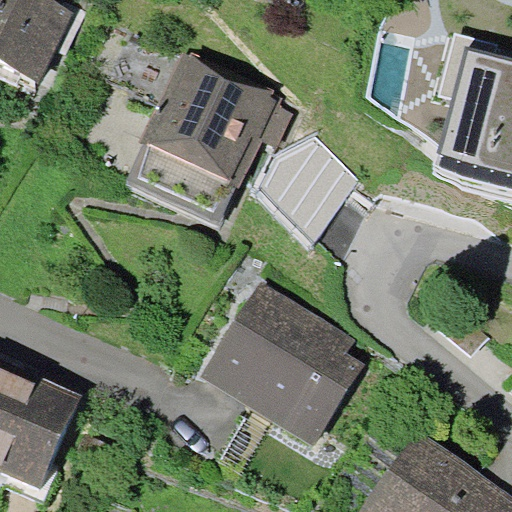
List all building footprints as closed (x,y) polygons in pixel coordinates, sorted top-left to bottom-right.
[(74,12),(48,0),(0,0),(0,65),(39,84),(74,12)] [(497,44),(455,33),(439,95),(454,99),(468,47),(494,54),(497,44)] [(511,58),(494,54),(468,47),(454,99),(439,153),(511,172),(511,58)] [(191,56),(183,52),(140,142),(240,189),(263,140),(279,106),(283,98),(273,93),(275,88),(193,50),(191,56)] [(293,112),(279,106),(263,140),(278,147),(293,112)] [(511,172),(439,153),(435,165),(511,186),(511,172)] [(356,340),(261,281),(201,376),(313,446),(365,363),(348,352),(356,340)] [(82,395),(0,356),(0,470),(38,488),(82,395)] [(509,511),(511,508),(511,495),(419,429),(358,511),(509,511)]
